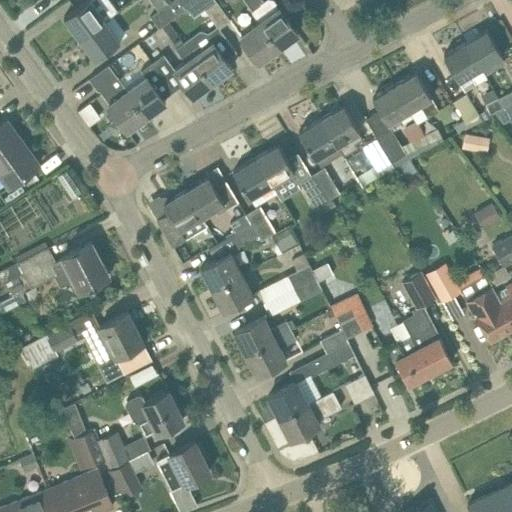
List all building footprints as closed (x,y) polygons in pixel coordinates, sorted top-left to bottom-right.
[(85,0),(64,16),(80,37),(105,18),(118,9),(111,0),(85,0)] [(194,15),(205,7),(214,0),(184,0),(181,2),(179,0),(169,0),(168,1),(176,13),(187,5),(194,15)] [(214,0),(205,7),(220,27),(230,19),(216,0),(214,0)] [(245,0),(260,20),(279,46),(298,32),(275,0),(264,0),(245,0)] [(168,1),(151,14),(159,26),(176,13),(168,1)] [(80,37),(95,58),(121,39),(105,18),(80,37)] [(260,60),(279,46),(260,20),(241,34),(260,60)] [(200,29),(184,41),(213,80),(232,66),(226,58),(237,50),(220,27),(218,25),(209,32),(200,29)] [(481,66),(503,53),(488,27),(465,41),(481,66)] [(213,80),(184,41),(176,47),(185,59),(175,67),(174,67),(185,82),(193,94),(213,80)] [(481,66),(465,41),(444,54),(464,88),(475,82),(476,83),(487,76),(486,74),(481,66)] [(153,61),(174,89),(184,82),(174,67),(175,67),(164,53),(153,61)] [(146,73),(163,97),(174,89),(153,61),(142,69),(145,74),(146,73)] [(146,115),(127,87),(109,63),(89,77),(98,88),(100,87),(110,101),(108,102),(127,129),(146,115)] [(419,103),(427,116),(439,109),(416,70),(395,83),(410,109),(419,103)] [(145,74),(127,87),(146,115),(166,101),(164,97),(146,73),(145,74)] [(388,122),(410,109),(395,83),(373,96),(388,122)] [(511,89),(498,97),(503,106),(511,101),(511,89)] [(453,100),(465,122),(479,114),(480,114),(479,113),(467,92),(453,100)] [(488,107),(491,112),(503,106),(498,97),(486,102),(488,107)] [(90,102),(80,109),(89,123),(100,116),(90,102)] [(344,103),(322,116),(343,152),(345,155),(359,146),(357,141),(363,137),(359,130),(360,129),(344,103)] [(494,114),(502,124),(511,118),(511,104),(504,108),(498,111),(499,112),(494,114)] [(488,107),(479,113),(480,114),(480,115),(483,120),(492,115),(491,112),(488,107)] [(343,152),(322,116),(299,130),(321,165),(343,152)] [(0,173),(9,185),(40,162),(23,139),(21,141),(6,120),(0,124),(0,173)] [(390,126),(376,134),(391,160),(405,152),(390,126)] [(424,134),(428,143),(442,136),(437,127),(424,134)] [(488,148),(489,135),(464,132),(463,146),(488,148)] [(391,160),(376,134),(362,142),(377,169),(391,160)] [(410,141),(414,150),(428,143),(424,134),(410,141)] [(279,142),(256,156),(272,182),(291,170),(297,180),(311,173),(298,151),(288,158),(279,142)] [(272,182),(256,156),(233,169),(249,195),(272,182)] [(324,165),(311,173),(326,199),(339,191),(341,193),(361,181),(356,172),(335,184),(324,165)] [(326,199),(311,173),(297,180),(313,206),(326,199)] [(209,174),(186,188),(202,215),(224,202),(227,206),(238,199),(226,178),(215,185),(209,174)] [(208,224),(202,215),(186,188),(164,201),(169,210),(157,217),(173,244),(208,224)] [(491,200),(475,210),(484,227),(501,218),(491,200)] [(246,212),(252,222),(259,234),(262,238),(276,230),(260,204),(246,212)] [(252,222),(246,212),(234,219),(240,230),(252,222)] [(215,258),(201,265),(212,287),(242,271),(231,250),(259,234),(252,222),(240,230),(209,246),(215,258)] [(273,235),(282,251),(298,241),(289,225),(273,235)] [(511,233),(492,244),(503,264),(511,259),(511,233)] [(41,247),(18,259),(32,286),(69,267),(80,289),(90,284),(91,286),(96,283),(95,281),(109,274),(92,240),(63,255),(64,256),(50,264),(41,247)] [(264,301),(294,286),(315,275),(304,252),(292,258),(298,269),(258,288),(264,301)] [(328,261),(313,269),(316,275),(316,276),(318,279),(333,272),(328,261)] [(427,271),(443,299),(462,288),(446,261),(427,271)] [(402,318),(410,334),(430,371),(452,359),(422,303),(436,295),(422,268),(402,279),(416,306),(412,308),(414,312),(402,318)] [(212,287),(224,309),(254,293),(242,271),(212,287)] [(294,286),(301,299),(322,288),(315,275),(294,286)] [(511,318),(501,298),(493,285),(490,281),(480,286),(479,292),(466,299),(471,306),(490,339),(511,327),(511,318)] [(511,293),(501,298),(511,318),(511,282),(506,285),(511,293)] [(349,306),(334,313),(341,328),(346,337),(361,330),(349,306)] [(100,324),(101,325),(88,331),(96,346),(109,340),(116,355),(144,340),(128,310),(100,324)] [(235,330),(246,352),(292,328),(287,319),(270,327),(264,315),(235,330)] [(46,332),(22,345),(34,366),(58,353),(55,349),(77,337),(69,323),(48,334),(46,332)] [(246,352),(257,373),(286,358),(280,346),(297,337),(292,328),(246,352)] [(321,338),(327,350),(347,340),(346,337),(341,328),(321,338)] [(430,371),(410,334),(382,348),(395,373),(401,369),(408,382),(430,371)] [(305,361),(312,374),(353,352),(347,340),(327,350),(305,361)] [(345,382),(355,402),(374,392),(364,373),(345,382)] [(268,394),(279,416),(309,401),(298,379),(268,394)] [(169,388),(145,401),(142,395),(139,393),(126,399),(126,403),(135,420),(137,421),(145,434),(156,428),(158,431),(184,417),(169,388)] [(279,416),(291,438),(320,422),(317,417),(341,405),(333,388),(309,401),(279,416)] [(68,438),(81,468),(106,458),(98,438),(95,427),(68,438)] [(106,458),(110,467),(130,457),(118,429),(98,438),(106,458)] [(156,458),(172,488),(184,481),(185,482),(210,469),(195,439),(156,458)] [(143,485),(130,457),(110,467),(123,494),(143,485)] [(99,469),(49,489),(58,511),(83,511),(98,506),(100,510),(113,504),(99,469)] [(511,511),(511,480),(467,502),(472,511),(496,511),(502,510),(503,511),(511,511)] [(58,511),(49,489),(0,508),(0,511),(58,511)] [(435,511),(431,502),(410,511),(435,511)]
